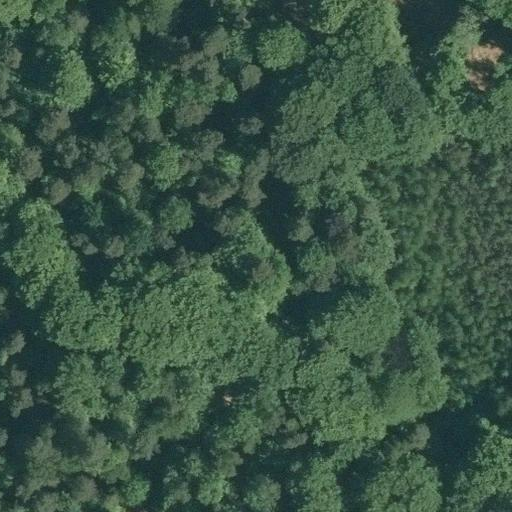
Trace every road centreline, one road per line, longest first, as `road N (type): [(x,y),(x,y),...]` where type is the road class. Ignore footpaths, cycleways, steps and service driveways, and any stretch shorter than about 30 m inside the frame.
road 1 (track): [(416,511),(314,363),(204,320),(88,303),(59,289),(29,248),(0,160)]
road 2 (track): [(291,0),(433,511)]
